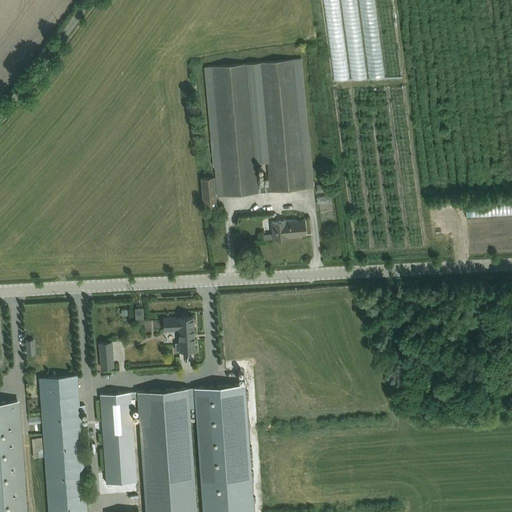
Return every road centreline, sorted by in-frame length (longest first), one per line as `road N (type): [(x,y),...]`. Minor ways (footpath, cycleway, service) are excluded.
road 1 (tertiary): [(511,265),(0,291)]
road 2 (unknown): [(230,279),(231,207),(292,198),(312,211),(320,275)]
road 3 (unclassified): [(0,114),(91,0)]
